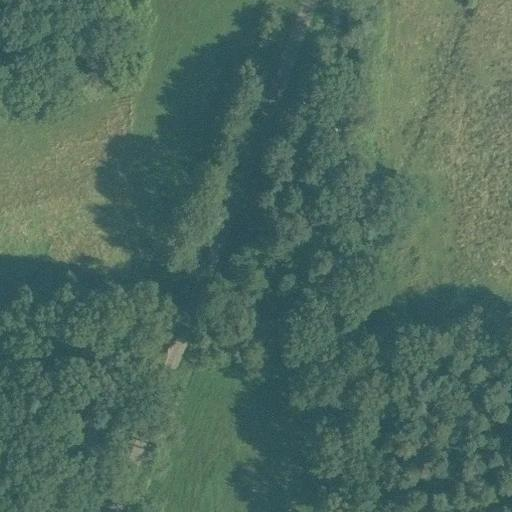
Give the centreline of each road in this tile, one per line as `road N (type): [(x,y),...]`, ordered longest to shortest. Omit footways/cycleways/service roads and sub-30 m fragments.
road 1 (unclassified): [(111,511),(311,0)]
road 2 (track): [(338,0),(337,309),(351,511)]
road 3 (track): [(189,322),(337,309)]
road 4 (track): [(106,511),(0,407)]
